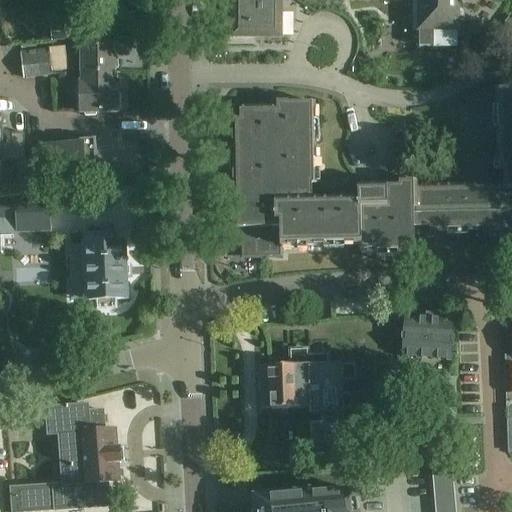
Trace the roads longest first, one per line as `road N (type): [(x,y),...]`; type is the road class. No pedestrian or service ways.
road 1 (residential): [(179,73),(336,75),(393,106),(434,106),(511,50)]
road 2 (residential): [(511,293),(323,287),(185,307)]
road 3 (residential): [(0,84),(16,87),(53,122),(180,121)]
road 4 (residential): [(0,392),(188,354)]
road 5 (residential): [(185,307),(180,121)]
road 6 (residential): [(195,511),(188,354)]
